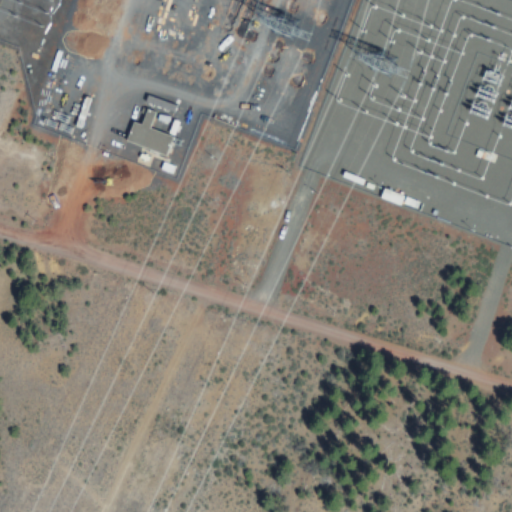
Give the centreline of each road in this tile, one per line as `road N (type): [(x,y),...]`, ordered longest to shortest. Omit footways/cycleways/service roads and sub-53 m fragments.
road 1 (residential): [(0,225),(511,382)]
road 2 (track): [(209,291),(105,511)]
